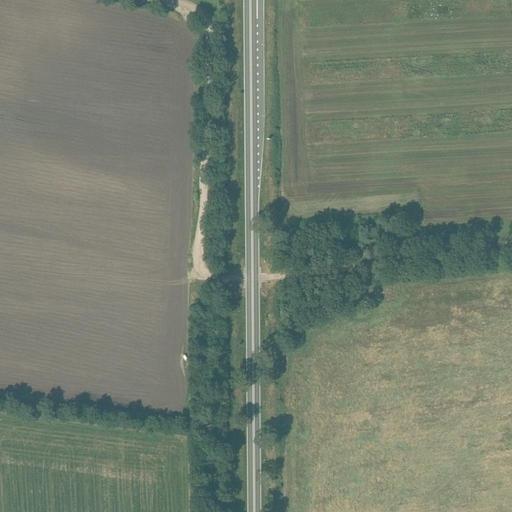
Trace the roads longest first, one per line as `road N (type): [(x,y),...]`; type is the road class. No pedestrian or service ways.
road 1 (track): [(511,250),(208,275),(198,257),(209,34),(194,12),(148,0)]
road 2 (primary): [(254,511),(250,0)]
